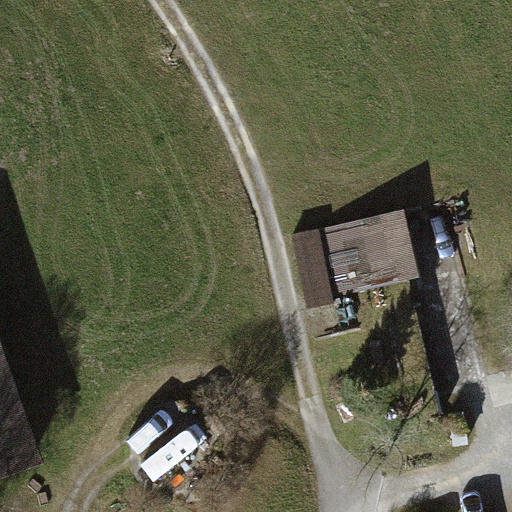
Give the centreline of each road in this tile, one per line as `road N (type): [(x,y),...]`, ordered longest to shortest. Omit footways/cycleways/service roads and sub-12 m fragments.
road 1 (track): [(159,0),(228,120),(264,210),(321,435),(331,511)]
road 2 (track): [(73,511),(116,417),(139,392),(167,379),(204,377),(239,387),(321,435)]
road 3 (track): [(486,454),(433,215)]
road 4 (track): [(349,511),(511,443)]
